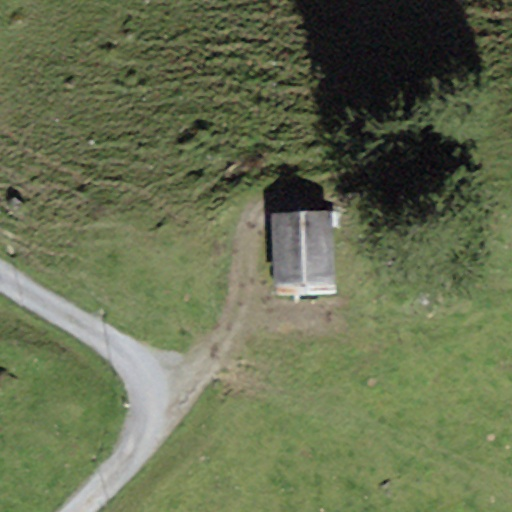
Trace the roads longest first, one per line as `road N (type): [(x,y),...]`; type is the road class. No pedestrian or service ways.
road 1 (track): [(0,275),(110,343),(146,381),(150,402),(135,446),(77,511)]
road 2 (track): [(443,334),(277,321),(146,381)]
